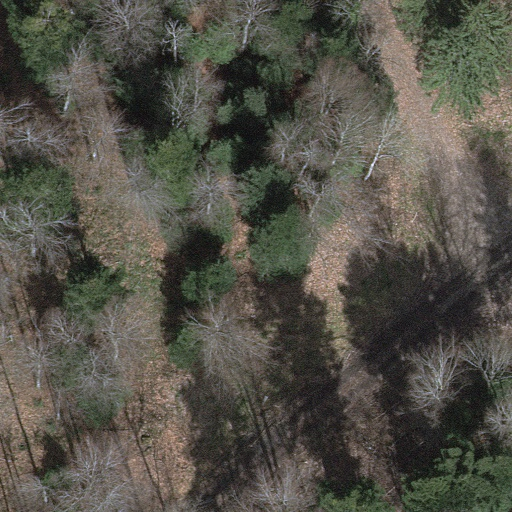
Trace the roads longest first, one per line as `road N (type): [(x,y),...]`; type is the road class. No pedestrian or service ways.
road 1 (track): [(202,511),(373,356),(511,248)]
road 2 (track): [(511,142),(426,0)]
